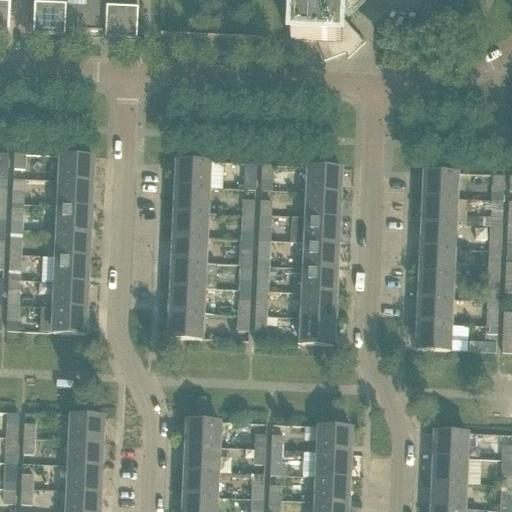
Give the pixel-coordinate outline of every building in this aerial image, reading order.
[(0,0),(0,34),(8,35),(10,5),(9,5),(9,0),(0,0)] [(35,0),(35,6),(33,36),(65,38),(65,32),(64,32),(65,7),(50,7),(49,0),(35,0)] [(65,7),(64,32),(65,32),(105,34),(107,0),(86,0),(86,8),(65,7)] [(136,41),(138,10),(138,0),(107,0),(105,34),(105,39),(136,41)] [(292,0),(290,42),(317,43),(324,62),(344,55),(347,58),(347,59),(348,60),(365,44),(343,20),(364,0),(292,0)] [(14,156),(13,181),(24,182),(26,156),(14,156)] [(61,158),(60,184),(92,185),(93,159),(61,158)] [(177,163),(176,189),(208,191),(209,164),(177,163)] [(255,167),(244,167),(244,181),(255,181),(255,167)] [(262,167),(261,182),(272,183),(273,168),(262,167)] [(308,195),(340,197),(341,170),(309,169),(308,195)] [(424,200),(456,202),(457,176),(425,174),(424,200)] [(492,193),(503,193),(503,178),(492,177),(492,193)] [(13,181),(12,206),(23,207),(24,182),(13,181)] [(92,185),(60,184),(59,209),(91,210),(92,185)] [(176,189),(175,214),(207,216),(208,191),(176,189)] [(340,197),(308,195),(306,220),(339,222),(340,197)] [(456,202),(424,200),(422,225),(455,227),(456,202)] [(242,202),(241,217),(254,217),(254,202),(242,202)] [(259,218),(271,218),(272,203),(260,203),(259,218)] [(12,206),(11,232),(22,232),(23,207),(12,206)] [(59,209),(57,234),(90,235),(91,210),(59,209)] [(490,228),(501,228),(502,213),(491,212),(490,228)] [(207,216),(175,214),(174,239),(206,241),(207,216)] [(254,217),(241,217),(240,242),(253,243),(254,217)] [(271,218),(259,218),(258,243),(270,243),(271,218)] [(306,220),(305,245),(337,247),(339,222),(306,220)] [(422,225),(421,250),(453,252),(455,227),(422,225)] [(501,228),(490,228),(489,253),(500,254),(501,228)] [(57,234),(56,259),(89,260),(90,235),(57,234)] [(206,241),(174,239),(172,264),(205,266),(206,241)] [(10,257),(21,258),(22,241),(11,241),(10,257)] [(253,243),(240,242),(239,267),(252,268),(253,243)] [(270,243),(258,243),(257,268),(269,269),(270,243)] [(337,247),(305,245),(304,270),(336,272),(337,247)] [(453,252),(421,250),(420,275),(452,277),(453,252)] [(21,258),(10,257),(9,283),(20,283),(21,258)] [(56,259),(55,284),(87,285),(89,260),(56,259)] [(488,279),(499,279),(499,264),(489,263),(488,279)] [(205,266),(172,264),(171,289),(203,291),(215,291),(216,268),(205,267),(205,266)] [(239,267),(238,293),(251,293),(252,268),(239,267)] [(257,268),(256,294),(268,294),(269,269),(257,268)] [(336,272),(304,270),(303,295),(335,297),(336,272)] [(452,277),(420,275),(419,300),(451,302),(452,277)] [(488,279),(487,294),(498,295),(499,279),(488,279)] [(9,283),(8,308),(19,308),(20,283),(9,283)] [(87,285),(55,284),(54,309),(86,310),(87,285)] [(203,291),(171,289),(170,314),(202,316),(203,291)] [(335,297),(303,295),(302,320),(334,322),(335,297)] [(419,300),(418,325),(450,327),(451,302),(419,300)] [(237,318),(250,319),(251,303),(238,302),(237,318)] [(255,319),(267,320),(267,303),(255,303),(255,319)] [(7,321),(18,322),(19,308),(8,308),(7,321)] [(86,310),(54,309),(53,335),(85,337),(86,310)] [(202,316),(170,314),(169,341),(201,342),(202,316)] [(486,329),(496,330),(497,314),(486,314),(486,329)] [(503,330),(511,330),(511,314),(503,314),(503,330)] [(250,319),(237,318),(237,333),(249,333),(250,319)] [(267,320),(255,319),(254,334),(266,334),(267,320)] [(334,322),(302,320),(301,346),(333,348),(334,322)] [(450,327),(418,325),(417,352),(449,353),(450,327)] [(496,330),(486,329),(485,344),(496,345),(496,330)] [(511,330),(503,330),(502,355),(511,355),(511,330)] [(197,399),(196,423),(205,423),(206,399),(197,399)] [(5,440),(18,440),(19,416),(6,415),(5,440)] [(71,417),(70,443),(102,445),(103,419),(71,417)] [(187,423),(186,449),(218,450),(220,424),(205,423),(196,423),(187,423)] [(24,426),(23,440),(35,441),(35,426),(24,426)] [(318,455),(350,456),(351,430),(319,429),(318,455)] [(435,434),(434,460),(466,462),(467,436),(467,435),(435,434)] [(254,436),(254,451),(265,452),(266,437),(254,436)] [(271,452),(282,452),(283,438),(272,437),(271,452)] [(5,440),(5,455),(17,456),(18,440),(5,440)] [(35,441),(23,440),(22,456),(34,457),(35,441)] [(70,443),(69,469),(101,470),(102,445),(70,443)] [(511,462),(511,447),(502,447),(501,462),(511,462)] [(186,449),(185,474),(217,475),(218,450),(186,449)] [(265,452),(254,451),(253,467),(265,467),(265,452)] [(271,452),(270,477),(281,478),(282,452),(271,452)] [(350,456),(318,455),(305,454),(303,479),(317,480),(349,481),(350,456)] [(434,460),(433,485),(465,487),(466,462),(434,460)] [(511,462),(501,462),(500,488),(511,488),(511,485),(511,462)] [(17,466),(4,465),(3,491),(16,491),(17,466)] [(101,470),(69,469),(68,494),(100,495),(101,470)] [(185,474),(184,499),(216,500),(217,475),(185,474)] [(21,491),(32,492),(33,477),(21,476),(21,491)] [(252,476),(251,502),(263,502),(264,477),(252,476)] [(349,481),(317,480),(316,505),(348,506),(349,481)] [(465,487),(433,485),(432,510),(464,511),(465,487)] [(269,487),(269,503),(280,503),(281,488),(269,487)] [(510,511),(511,488),(500,488),(499,511),(510,511)] [(16,491),(3,491),(3,506),(16,506),(16,491)] [(32,492),(21,491),(20,506),(32,507),(32,492)] [(99,511),(100,495),(68,494),(66,511),(99,511)] [(184,499),(183,511),(215,511),(216,500),(184,499)] [(262,511),(263,502),(251,502),(250,511),(262,511)] [(279,511),(280,503),(269,503),(268,511),(279,511)]
